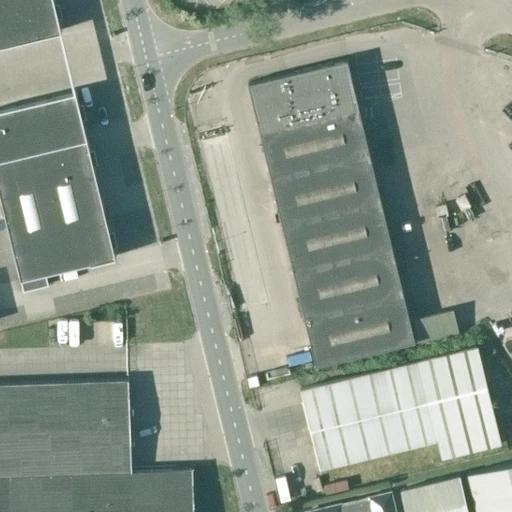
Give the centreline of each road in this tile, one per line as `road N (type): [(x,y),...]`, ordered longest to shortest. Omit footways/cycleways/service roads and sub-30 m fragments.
road 1 (unclassified): [(251,511),(145,63)]
road 2 (unclassified): [(387,0),(145,63)]
